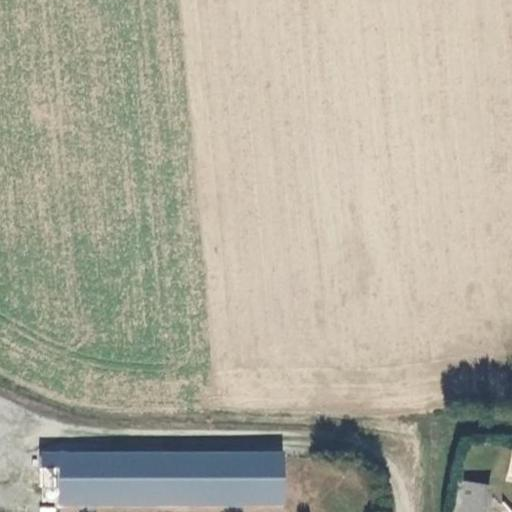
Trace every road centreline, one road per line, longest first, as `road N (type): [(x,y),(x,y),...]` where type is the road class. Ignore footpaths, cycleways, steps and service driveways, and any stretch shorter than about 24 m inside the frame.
road 1 (track): [(404,505),(379,460),(327,441),(0,435)]
road 2 (track): [(511,429),(417,428),(404,511)]
